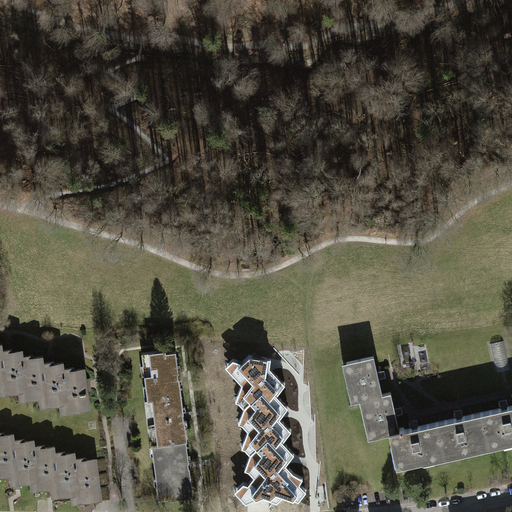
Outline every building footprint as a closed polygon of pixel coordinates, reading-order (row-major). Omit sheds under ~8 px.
[(23,367),(22,355),(21,349),(11,350),(11,348),(1,350),(0,343),(0,381),(4,381),(5,391),(17,389),(14,368),(23,367)] [(139,352),(145,400),(179,396),(174,350),(163,351),(163,349),(139,352)] [(64,379),(62,368),(61,361),(52,362),(52,360),(41,362),(41,356),(32,357),(31,354),(22,355),(23,367),(14,368),(17,389),(24,388),(25,397),(44,394),(46,403),(58,401),(55,380),(64,379)] [(264,405),(277,395),(285,384),(270,367),(271,358),(249,355),(242,362),(238,361),(230,371),(248,390),(239,402),(244,407),(256,396),(264,405)] [(353,404),(361,402),(385,397),(381,380),(386,379),(384,372),(379,373),(375,359),(344,366),(353,404)] [(72,366),(62,368),(64,379),(55,380),(58,401),(65,400),(66,409),(87,407),(82,368),(72,369),(72,366)] [(270,451),(283,441),(291,430),(280,418),(288,407),(277,395),(264,405),(256,396),(244,407),(250,414),(242,424),(254,436),(245,448),(250,453),(262,442),(270,451)] [(385,397),(361,402),(370,442),(390,436),(402,434),(397,417),(404,415),(402,408),(396,409),(392,395),(385,397)] [(149,444),(151,445),(185,441),(179,396),(145,400),(144,399),(149,444)] [(492,452),(511,447),(511,409),(484,416),(492,452)] [(447,462),(492,452),(484,416),(439,426),(447,462)] [(427,467),(447,462),(439,426),(402,434),(390,436),(398,472),(425,466),(427,467)] [(35,458),(33,447),(32,440),(23,442),(23,439),(13,440),(12,434),(3,435),(2,433),(0,432),(0,474),(16,472),(17,481),(29,479),(26,459),(35,458)] [(151,445),(158,498),(166,497),(166,500),(191,497),(185,441),(151,445)] [(284,495),(299,501),(306,491),(292,475),(293,472),(286,464),(294,453),(283,441),(270,451),(262,442),(250,453),(256,460),(248,470),(254,476),(239,495),(246,502),(261,496),(277,502),(284,495)] [(76,471),(74,459),(73,453),(64,454),(64,451),(53,453),(52,447),(43,448),(43,445),(33,447),(35,458),(26,459),(29,479),(36,479),(37,487),(57,485),(58,494),(70,492),(67,472),(76,471)] [(84,458),(74,459),(76,471),(67,472),(70,492),(77,491),(78,500),(99,497),(94,459),(84,460),(84,458)]
